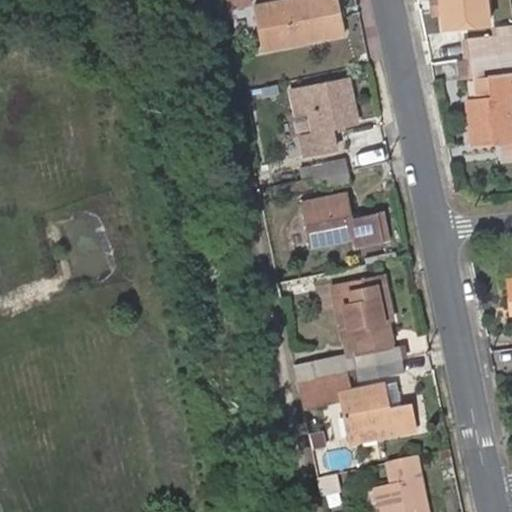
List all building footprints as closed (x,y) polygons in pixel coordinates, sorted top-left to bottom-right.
[(265,48),(330,36),(326,17),(305,21),(300,0),(277,0),(255,5),(265,48)] [(444,12),(443,0),(432,0),(433,14),(444,12)] [(443,0),(444,12),(446,26),(490,22),(488,0),(443,0)] [(482,57),(511,53),(511,25),(499,26),(500,36),(496,36),(467,39),(468,59),(482,57)] [(511,66),(511,53),(482,57),(484,70),(484,71),(511,66)] [(484,70),(482,57),(468,59),(465,59),(459,60),(461,76),(485,74),(484,71),(484,70)] [(493,78),(479,79),(480,98),(469,100),(473,145),(504,142),(504,157),(511,156),(511,74),(511,75),(493,78)] [(302,135),(306,155),(337,148),(332,128),(358,122),(349,78),(290,90),(295,113),(310,110),(315,133),(302,135)] [(322,176),(349,170),(346,157),(319,162),(296,167),(299,180),(322,176)] [(351,183),(349,170),(322,176),(325,189),(351,183)] [(349,193),(304,202),(313,245),(357,237),(359,243),(383,238),(378,214),(354,219),(349,193)] [(342,283),(355,348),(373,344),(369,324),(390,319),(394,318),(385,275),(342,283)] [(333,285),(333,286),(347,350),(355,348),(342,283),(333,285)] [(395,341),(390,319),(369,324),(373,344),(395,341)] [(374,351),(373,344),(355,348),(347,350),(343,352),(345,357),(356,355),(374,351)] [(341,372),(352,369),(376,364),(401,358),(398,345),(374,351),(356,355),(345,357),(296,367),(298,381),(341,372)] [(404,371),(401,358),(376,364),(352,369),(355,381),(378,377),(404,371)] [(346,391),(341,372),(298,381),(303,405),(342,398),(341,392),(346,391)] [(342,398),(349,436),(414,423),(410,404),(389,408),(384,383),(346,391),(341,392),(342,398)] [(427,511),(421,481),(415,458),(384,465),(390,488),(376,490),(380,511),(427,511)] [(335,476),(319,479),(321,490),(337,486),(335,476)]
